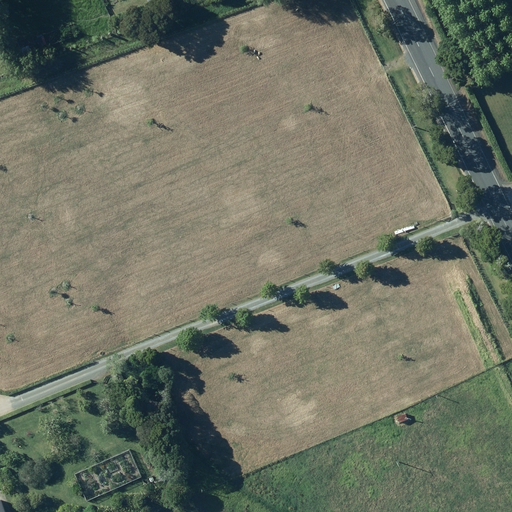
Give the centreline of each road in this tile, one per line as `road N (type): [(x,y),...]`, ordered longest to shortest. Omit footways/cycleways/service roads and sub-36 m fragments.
road 1 (unknown): [(0,370),(483,175),(511,155)]
road 2 (unclassified): [(511,233),(398,0)]
